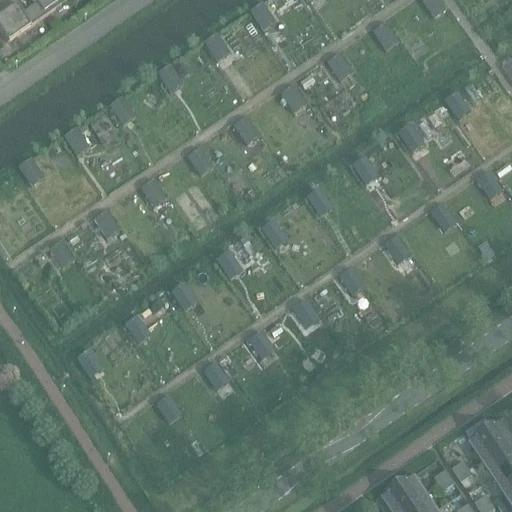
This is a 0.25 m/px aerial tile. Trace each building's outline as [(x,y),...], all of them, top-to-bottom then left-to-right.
[(9,44),(72,0),(34,0),(37,5),(24,13),(15,1),(16,0),(0,0),(0,35),(2,38),(7,45),(9,44)] [(436,0),(426,0),(421,4),(427,14),(440,5),(436,0)] [(263,7),(250,16),(257,25),(269,17),(263,7)] [(385,27),(373,36),(380,46),(392,37),(385,27)] [(217,38),(205,46),(211,56),(224,47),(217,38)] [(340,59),(328,67),(334,77),(346,68),(340,59)] [(171,69),(158,78),(165,88),(177,79),(171,69)] [(293,89),(281,98),(287,107),(299,99),(293,89)] [(459,96),(446,105),(453,115),(465,106),(459,96)] [(122,102),(110,110),(116,120),(129,112),(122,102)] [(246,121),(234,130),(241,140),(253,131),(246,121)] [(412,129),(400,137),(406,147),(418,138),(412,129)] [(77,132),(64,141),(71,150),(83,142),(77,132)] [(200,152),(188,161),(194,171),(207,162),(200,152)] [(366,161),(353,170),(360,180),(372,171),(366,161)] [(31,163),(19,171),(26,181),(38,172),(31,163)] [(490,176),(478,185),(485,194),(497,186),(490,176)] [(153,184),(141,193),(148,202),(160,194),(153,184)] [(320,193),(307,202),(314,212),(326,203),(320,193)] [(444,208),(432,217),(439,226),(451,218),(444,208)] [(106,215),(94,224),(100,234),(113,225),(106,215)] [(275,225),(262,234),(269,244),(281,235),(275,225)] [(398,240),(386,249),(392,259),(405,250),(398,240)] [(61,246),(49,254),(55,264),(68,256),(61,246)] [(230,256),(217,265),(224,275),(236,266),(230,256)] [(352,272),(340,281),(347,291),(359,282),(352,272)] [(185,289),(172,297),(179,307),(191,299),(185,289)] [(306,304),(293,313),(300,322),(312,314),(306,304)] [(139,321),(126,330),(133,340),(145,331),(139,321)] [(261,336),(248,344),(255,354),(267,345),(261,336)] [(93,357),(80,365),(87,375),(99,367),(93,357)] [(215,366),(203,375),(210,385),(222,376),(215,366)] [(169,400),(156,409),(163,418),(175,410),(169,400)] [(482,462),(511,442),(500,425),(471,445),(482,462)] [(494,479),(511,466),(511,443),(511,442),(482,462),(494,479)] [(457,480),(468,472),(464,465),(452,473),(457,480)] [(505,496),(511,491),(511,466),(494,479),(505,496)] [(473,479),(468,472),(457,480),(461,486),(473,479)] [(439,488),(451,481),(446,474),(434,482),(439,488)] [(391,511),(402,511),(424,498),(413,480),(383,500),(391,511)] [(455,487),(451,481),(439,488),(443,495),(455,487)] [(433,511),(424,498),(402,511),(433,511)] [(478,511),(481,511),(491,506),(486,499),(475,507),(478,511)]
